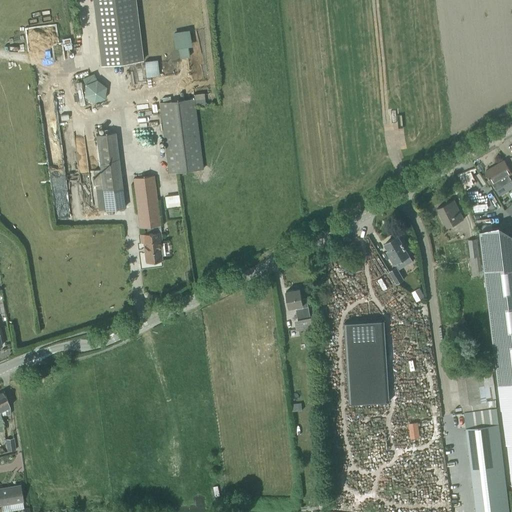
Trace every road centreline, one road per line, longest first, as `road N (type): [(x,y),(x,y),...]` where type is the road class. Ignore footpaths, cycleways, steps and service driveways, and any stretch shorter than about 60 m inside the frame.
road 1 (tertiary): [(0,373),(47,351),(99,344),(311,246),(511,127)]
road 2 (unknown): [(405,192),(433,300),(464,500)]
road 3 (track): [(119,131),(115,92),(91,64),(83,0)]
